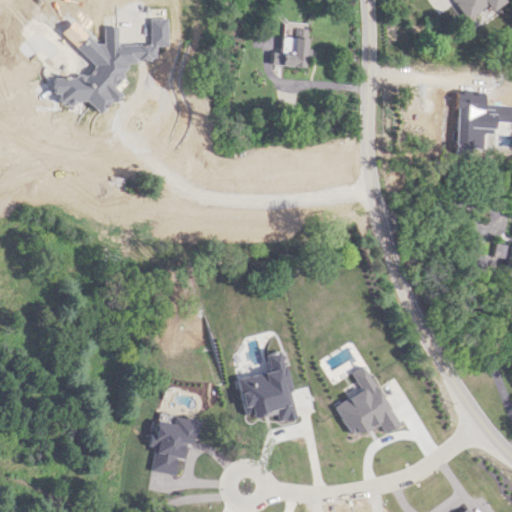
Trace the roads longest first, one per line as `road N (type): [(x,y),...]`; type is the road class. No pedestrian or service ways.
road 1 (tertiary): [(363,0),(370,196),(379,239),(427,345),(511,453)]
road 2 (residential): [(479,420),(410,474),(320,491),(275,490),(243,468),(229,478),(232,500),(251,503),(275,490)]
